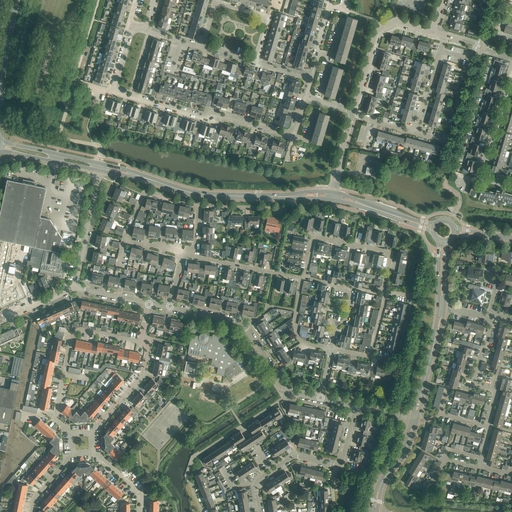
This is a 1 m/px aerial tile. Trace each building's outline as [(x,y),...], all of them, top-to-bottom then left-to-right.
[(261,8),(263,0),(256,0),(255,7),(261,8)] [(267,10),(269,1),(269,0),(267,0),(263,0),(261,8),(267,10)] [(316,0),(314,0),(313,5),(321,8),(323,0),(316,0)] [(461,0),(456,0),(454,8),(460,10),(464,11),(466,5),(468,6),(469,2),(463,1),(461,0)] [(206,11),(207,5),(198,2),(196,8),(206,11)] [(320,14),(321,8),(313,5),(309,5),(308,10),(311,11),(320,14)] [(204,17),(206,11),(196,8),(195,14),(204,17)] [(460,13),(460,10),(454,8),(453,11),(454,12),(453,17),(452,17),(461,20),(463,14),(460,13)] [(170,13),(170,12),(166,10),(166,12),(162,11),(161,13),(160,12),(159,15),(169,18),(171,18),(173,13),(170,13)] [(318,19),(320,14),(311,11),(309,16),(318,19)] [(286,15),(276,12),(274,18),(284,21),(286,15)] [(123,21),(124,16),(114,13),(113,18),(121,21),(123,21)] [(202,22),(204,17),(195,14),(193,20),(202,22)] [(317,24),(318,19),(309,16),(308,22),(317,24)] [(357,19),(347,16),(335,60),(344,63),(357,19)] [(452,17),(451,21),(452,21),(451,24),(450,25),(450,26),(449,26),(451,27),(450,30),(460,33),(460,32),(458,32),(459,29),(461,30),(464,21),(461,20),(452,17)] [(120,26),(121,21),(113,18),(111,24),(120,26)] [(284,21),(274,18),(273,24),(282,27),(284,21)] [(201,28),(202,22),(193,20),(191,25),(201,28)] [(165,31),(167,22),(163,21),(163,22),(159,21),(158,23),(157,23),(156,25),(158,26),(157,29),(165,31)] [(315,30),(317,24),(308,22),(306,27),(315,30)] [(282,27),(273,24),(271,30),(280,33),(282,27)] [(199,34),(201,28),(191,25),(189,31),(199,34)] [(117,34),(119,28),(111,26),(109,32),(117,34)] [(313,35),(315,30),(306,27),(305,33),(313,35)] [(280,33),(271,30),(269,36),(279,38),(280,33)] [(197,40),(199,34),(189,31),(188,37),(197,40)] [(312,41),(313,35),(305,33),(303,38),(312,41)] [(395,45),(397,37),(392,35),(391,39),(388,38),(386,44),(389,45),(390,44),(395,45)] [(279,38),(269,36),(268,41),(277,44),(279,38)] [(117,40),(116,39),(107,37),(109,38),(107,43),(116,45),(117,40)] [(414,50),(416,44),(413,43),(414,39),(408,37),(406,46),(411,47),(411,49),(414,50)] [(310,47),(312,41),(303,38),(302,42),(300,41),(300,43),(301,44),(309,46),(310,47)] [(152,39),(151,44),(160,47),(162,41),(152,39)] [(277,44),(268,41),(266,47),(275,50),(277,44)] [(423,51),(425,42),(420,41),(418,45),(416,44),(414,50),(417,51),(417,49),(423,51)] [(307,51),(309,46),(301,44),(300,43),(298,49),(307,51)] [(275,50),(266,47),(264,53),(274,56),(275,50)] [(305,57),(307,51),(298,49),(297,54),(305,57)] [(195,62),(198,53),(199,50),(198,52),(194,51),(193,52),(193,53),(188,52),(186,59),(195,62)] [(111,62),(112,56),(103,53),(101,59),(103,59),(111,62)] [(204,64),(206,58),(202,57),(202,55),(198,53),(195,62),(204,64)] [(274,56),(264,53),(262,59),(272,62),(274,56)] [(157,57),(148,54),(147,59),(146,60),(155,62),(154,62),(156,62),(157,57)] [(304,62),(305,57),(297,54),(295,60),(304,62)] [(213,67),(215,58),(211,57),(210,59),(206,58),(204,64),(213,67)] [(221,69),(223,63),(219,62),(220,60),(215,58),(213,67),(221,69)] [(109,67),(111,62),(103,59),(101,59),(99,64),(108,67),(109,67)] [(155,62),(146,60),(147,59),(145,59),(144,64),(153,67),(154,62),(155,62)] [(495,59),(494,62),(493,64),(496,65),(495,68),(505,71),(506,66),(500,64),(501,61),(495,59)] [(301,71),(304,62),(295,60),(295,61),(293,65),(295,66),(295,69),(301,71)] [(230,72),(232,63),(228,62),(227,64),(223,63),(221,69),(230,72)] [(387,65),(379,62),(377,68),(383,69),(383,72),(389,74),(390,71),(386,70),(387,65)] [(239,75),(240,68),(236,67),(237,65),(232,63),(230,72),(229,76),(237,78),(239,75)] [(193,68),(184,66),(182,71),(192,74),(192,72),(193,68)] [(343,69),(333,66),(324,95),(334,98),(343,69)] [(247,77),(250,68),(245,67),(244,69),(240,68),(239,75),(247,77)] [(256,80),(258,73),(254,72),(254,70),(250,68),(247,77),(246,81),(251,81),(252,78),(256,80)] [(503,76),(505,71),(495,68),(493,73),(491,72),(490,75),(496,77),(497,74),(503,76)] [(105,78),(106,72),(94,69),(94,71),(97,72),(96,75),(105,78)] [(263,86),(267,73),(262,72),(262,74),(258,73),(256,80),(260,81),(260,82),(262,85),(263,86)] [(388,77),(389,74),(383,72),(382,75),(378,74),(376,79),(385,82),(386,77),(388,77)] [(271,75),(267,73),(263,86),(265,86),(269,85),(269,83),(273,85),(274,83),(275,78),(271,77),(271,75)] [(103,83),(105,78),(96,75),(95,81),(93,80),(92,83),(100,86),(101,83),(103,83)] [(496,80),(496,77),(490,75),(489,78),(492,79),(490,84),(500,87),(502,82),(496,80)] [(288,78),(287,81),(287,84),(290,85),(298,87),(300,82),(288,78)] [(164,95),(167,83),(165,83),(164,86),(161,85),(160,88),(158,93),(164,95)] [(169,96),(171,88),(172,85),(169,84),(167,83),(164,95),(169,96)] [(499,92),(500,87),(490,84),(489,89),(486,88),(485,91),(492,93),(493,90),(499,92)] [(145,93),(147,88),(138,85),(136,91),(145,93)] [(297,93),(298,87),(290,85),(290,87),(286,87),(284,92),(291,94),(292,91),(297,93)] [(383,87),(375,85),(373,90),(377,91),(376,94),(383,96),(383,93),(382,92),(383,87)] [(174,98),(177,86),(175,86),(174,89),(171,88),(169,96),(174,98)] [(179,99),(182,88),(177,86),(174,98),(179,99)] [(444,93),(445,88),(438,86),(436,91),(438,92),(445,94),(446,94),(444,93)] [(184,101),(188,89),(182,88),(179,99),(184,101)] [(190,101),(193,90),(193,91),(190,90),(188,89),(184,101),(190,102),(190,101)] [(195,102),(198,91),(196,90),(193,90),(190,101),(195,102)] [(200,104),(204,93),(198,91),(195,102),(200,104)] [(491,96),(492,93),(485,91),(484,94),(487,95),(485,100),(496,103),(497,98),(491,96)] [(290,97),(291,94),(284,92),(282,98),(286,100),(285,102),(293,104),(295,99),(290,97)] [(210,101),(211,96),(212,95),(204,93),(200,104),(206,105),(207,100),(210,101)] [(222,106),(224,98),(219,96),(220,94),(215,93),(212,103),(217,104),(216,105),(222,106)] [(369,95),(368,100),(376,103),(378,98),(382,99),(383,96),(376,94),(375,97),(369,95)] [(229,103),(232,104),(233,98),(230,97),(230,99),(224,98),(222,106),(227,108),(229,103)] [(238,111),(241,103),(236,101),(236,99),(233,98),(232,104),(234,105),(233,110),(238,111)] [(494,108),(496,103),(485,100),(483,99),(482,104),(481,107),(487,109),(488,106),(494,108)] [(112,112),(115,101),(109,100),(109,101),(104,100),(101,111),(105,112),(106,110),(112,112)] [(121,103),(115,101),(112,112),(118,114),(117,117),(120,118),(121,115),(123,109),(120,108),(121,103)] [(245,108),(248,109),(250,102),(247,101),(246,104),(241,103),(238,111),(244,113),(245,108)] [(255,116),(258,107),(252,106),(253,102),(250,102),(248,109),(251,109),(250,114),(255,116)] [(292,110),(293,104),(285,102),(285,104),(281,104),(279,109),(286,111),(287,108),(292,110)] [(444,106),(442,105),(435,103),(433,108),(441,111),(443,111),(444,106)] [(265,113),(266,108),(267,107),(264,106),(264,105),(258,104),(258,107),(255,116),(260,118),(262,112),(265,113)] [(131,115),(134,107),(127,105),(126,110),(123,109),(121,115),(124,116),(125,114),(131,115)] [(140,109),(134,107),(131,115),(137,117),(136,120),(140,120),(141,114),(138,113),(140,109)] [(486,112),(487,109),(481,107),(480,110),(482,111),(481,116),(491,119),(492,114),(486,112)] [(413,111),(405,109),(402,108),(401,114),(404,115),(411,117),(413,111)] [(285,114),(286,111),(279,109),(277,115),(281,117),(280,119),(289,121),(290,116),(285,114)] [(149,121),(152,112),(146,110),(144,115),(141,114),(140,120),(143,121),(143,119),(149,121)] [(158,114),(152,112),(149,121),(156,123),(155,125),(158,126),(160,120),(157,119),(158,114)] [(329,115),(319,112),(311,142),(321,145),(329,115)] [(168,124),(171,116),(165,114),(163,121),(160,120),(158,126),(161,127),(162,122),(168,124)] [(177,117),(171,116),(168,124),(174,126),(173,131),(176,132),(177,129),(179,123),(176,122),(177,117)] [(489,124),(491,119),(481,116),(479,121),(477,120),(476,123),(482,125),(483,122),(489,124)] [(187,130),(189,121),(183,119),(182,124),(179,123),(177,129),(180,130),(181,128),(187,130)] [(287,127),(289,121),(280,119),(280,121),(276,121),(275,123),(287,127)] [(196,123),(189,121),(187,130),(193,131),(192,134),(195,135),(197,129),(194,128),(196,123)] [(481,128),(482,125),(476,123),(475,128),(476,129),(477,129),(476,132),(486,135),(488,130),(481,128)] [(205,135),(208,126),(202,125),(200,129),(197,129),(195,135),(199,136),(199,133),(205,135)] [(224,136),(227,126),(224,125),(224,126),(221,125),(219,132),(217,131),(216,134),(214,140),(217,141),(219,135),(224,136)] [(214,128),(208,126),(205,135),(206,135),(205,138),(211,140),(211,139),(214,140),(216,134),(213,133),(214,128)] [(230,127),(227,126),(224,136),(227,137),(227,140),(232,142),(234,136),(231,135),(233,129),(230,128),(230,127)] [(242,141),(245,131),(242,130),(241,131),(239,130),(237,137),(234,136),(232,142),(235,143),(236,140),(242,141)] [(248,132),(245,131),(242,141),(247,143),(246,148),(249,149),(251,141),(248,140),(250,134),(248,133),(248,132)] [(485,140),(486,135),(476,132),(475,137),(472,136),(471,139),(478,141),(479,138),(485,140)] [(259,146),(262,136),(259,135),(259,136),(256,135),(254,142),(251,141),(249,149),(250,147),(255,148),(256,146),(259,146)] [(265,137),(262,136),(259,146),(262,147),(261,150),(267,152),(268,146),(266,145),(267,139),(265,138),(265,137)] [(477,144),(478,141),(471,139),(470,143),(473,143),(471,148),(482,151),(483,146),(477,144)] [(276,152),(279,141),(276,141),(273,140),(271,147),(268,146),(267,152),(270,153),(271,150),(276,151),(276,152)] [(282,142),(279,141),(276,152),(281,154),(281,156),(284,157),(286,151),(283,150),(285,144),(282,143),(282,142)] [(480,156),(482,151),(471,148),(470,153),(468,152),(467,155),(473,157),(474,154),(480,156)] [(472,160),(473,157),(467,155),(466,159),(468,159),(467,164),(477,167),(478,162),(472,160)] [(475,172),(477,167),(467,164),(465,169),(463,168),(462,172),(468,173),(469,170),(475,172)] [(22,183),(7,180),(0,213),(0,239),(30,246),(37,247),(44,249),(49,250),(52,251),(58,252),(61,237),(50,219),(40,217),(46,188),(36,186),(36,183),(23,180),(22,183)] [(505,192),(506,190),(503,189),(503,191),(497,190),(496,194),(482,190),(482,188),(472,185),(470,194),(474,195),(475,197),(477,196),(480,197),(479,198),(483,199),(484,201),(486,200),(492,202),(493,204),(495,203),(499,204),(500,201),(503,202),(505,204),(506,203),(511,204),(511,195),(505,194),(505,192)] [(129,190),(120,186),(119,189),(115,187),(112,192),(114,193),(123,196),(126,198),(129,190)] [(123,196),(114,193),(112,198),(121,202),(123,196)] [(158,201),(152,200),(150,209),(155,210),(154,214),(158,215),(159,208),(156,207),(158,201)] [(119,213),(123,205),(114,201),(113,204),(110,203),(108,208),(116,212),(119,213)] [(167,212),(169,203),(163,202),(162,208),(159,208),(158,215),(161,215),(161,211),(167,212)] [(174,204),(169,203),(167,212),(172,214),(171,217),(174,218),(176,211),(173,211),(174,204)] [(183,216),(185,207),(179,205),(178,212),(176,211),(174,218),(177,219),(178,215),(183,216)] [(116,212),(108,208),(105,213),(114,217),(116,212)] [(213,221),(213,216),(204,215),(203,221),(210,222),(210,224),(216,225),(217,222),(213,221)] [(231,216),(228,216),(228,218),(228,227),(230,227),(231,224),(242,224),(242,220),(242,216),(231,216)] [(245,219),(245,221),(245,228),(248,228),(248,224),(254,224),(254,227),(255,228),(258,228),(258,227),(259,217),(248,216),(248,219),(245,219)] [(277,223),(278,219),(268,217),(266,227),(275,229),(275,231),(278,232),(280,224),(277,223)] [(313,228),(315,218),(311,218),(311,219),(302,217),(301,221),(304,222),(303,228),(309,229),(310,227),(313,228)] [(315,217),(315,218),(313,228),(316,228),(315,229),(322,231),(324,220),(318,219),(318,218),(315,217)] [(115,220),(110,218),(109,221),(103,218),(101,223),(110,227),(111,228),(115,220)] [(153,237),(153,235),(155,226),(149,225),(150,222),(147,221),(146,223),(146,228),(149,228),(148,235),(148,237),(153,237)] [(337,230),(340,230),(341,224),(332,222),(330,232),(336,234),(337,230)] [(110,227),(101,223),(99,229),(107,232),(110,227)] [(160,230),(163,230),(163,223),(160,223),(160,227),(155,226),(153,235),(159,236),(160,230)] [(170,237),(171,228),(166,227),(167,224),(163,223),(163,230),(165,230),(165,237),(170,237)] [(216,228),(216,227),(218,227),(218,225),(216,225),(210,224),(209,227),(203,227),(203,232),(212,233),(212,228),(216,228)] [(344,225),(341,224),(340,230),(343,231),(342,236),(348,237),(350,227),(344,226),(344,225)] [(177,232),(179,232),(180,225),(177,225),(176,229),(171,228),(170,237),(176,238),(177,232)] [(187,239),(188,230),(183,229),(183,225),(180,225),(179,232),(182,232),(181,239),(187,239)] [(393,231),(393,228),(389,227),(385,244),(388,245),(388,246),(395,247),(397,237),(396,236),(393,231)] [(368,238),(371,238),(370,241),(372,230),(369,230),(369,231),(363,230),(362,233),(359,232),(358,238),(361,238),(361,240),(367,241),(368,238)] [(382,232),(372,230),(370,241),(380,243),(382,232)] [(215,233),(212,233),(203,232),(202,238),(208,238),(208,241),(215,242),(215,238),(214,238),(215,233)] [(110,237),(106,237),(95,234),(94,240),(105,242),(109,242),(110,237)] [(294,236),(292,245),(302,247),(302,244),(303,244),(304,238),(294,236)] [(0,309),(0,310),(0,308),(11,303),(25,297),(19,284),(2,291),(12,245),(14,245),(10,264),(26,267),(27,261),(29,253),(30,246),(0,239),(0,309)] [(105,245),(105,242),(94,240),(93,245),(101,247),(101,250),(106,251),(108,246),(105,245)] [(215,245),(215,242),(208,241),(208,244),(202,243),(201,249),(211,250),(211,244),(215,245)] [(313,251),(313,253),(321,255),(321,254),(324,244),(318,242),(318,245),(314,244),(313,251)] [(329,245),(324,244),(321,254),(330,256),(331,254),(332,249),(328,248),(329,245)] [(301,250),(302,247),(292,245),(291,248),(292,249),(291,254),(302,257),(303,250),(301,250)] [(40,268),(44,249),(37,247),(30,246),(29,253),(31,253),(30,261),(31,267),(40,268)] [(140,260),(142,249),(143,248),(137,246),(137,248),(135,259),(140,260)] [(231,247),(226,246),(225,251),(225,254),(230,255),(229,257),(228,257),(236,259),(238,252),(241,253),(243,247),(238,246),(238,248),(231,247)] [(255,256),(256,251),(257,249),(253,248),(253,252),(246,250),(244,260),(251,262),(252,256),(255,256)] [(339,258),(341,249),(335,248),(334,255),(331,254),(330,256),(339,258)] [(64,253),(58,252),(52,251),(50,263),(46,263),(49,250),(44,249),(40,268),(41,269),(48,270),(54,271),(53,275),(63,277),(64,271),(60,270),(64,253)] [(346,250),(341,249),(339,258),(342,259),(344,261),(343,265),(347,265),(349,253),(346,253),(346,250)] [(399,263),(398,268),(405,269),(406,264),(402,263),(404,255),(406,255),(407,250),(400,249),(400,252),(398,252),(395,262),(399,263)] [(105,256),(106,251),(101,250),(100,252),(92,251),(91,256),(102,259),(103,255),(105,256)] [(511,262),(511,251),(503,250),(502,259),(509,260),(508,262),(511,262)] [(359,262),(361,253),(355,252),(355,255),(351,254),(350,260),(359,262)] [(477,258),(476,261),(483,262),(483,260),(485,261),(485,263),(493,264),(494,254),(477,252),(477,257),(476,257),(476,258),(477,258)] [(159,254),(153,253),(153,254),(151,263),(150,265),(155,266),(155,268),(158,269),(160,260),(158,259),(159,254)] [(272,254),(268,253),(267,255),(261,253),(259,263),(265,265),(267,259),(271,260),(272,254)] [(366,254),(361,253),(359,262),(364,263),(363,267),(367,267),(369,257),(365,257),(366,254)] [(377,264),(379,255),(373,254),(373,256),(369,255),(369,257),(367,267),(369,268),(371,267),(371,265),(373,263),(377,264)] [(384,256),(379,255),(377,264),(376,267),(385,269),(387,259),(384,258),(384,256)] [(166,269),(167,267),(169,259),(164,257),(163,260),(160,260),(158,269),(161,270),(161,268),(166,269)] [(169,259),(167,267),(172,269),(171,270),(175,271),(176,264),(174,263),(175,259),(170,257),(169,259)] [(297,260),(288,258),(287,261),(290,262),(288,268),(299,270),(300,264),(297,263),(297,260)] [(194,261),(194,263),(193,272),(192,274),(198,275),(197,278),(200,278),(202,267),(199,267),(199,262),(194,261)] [(193,272),(194,263),(188,262),(188,266),(185,265),(184,272),(187,273),(187,271),(193,272)] [(209,274),(210,265),(205,264),(204,268),(202,267),(200,278),(203,278),(204,273),(209,274)] [(216,266),(210,265),(209,274),(212,274),(212,276),(218,276),(218,274),(218,269),(216,269),(216,266)] [(478,278),(482,279),(483,271),(480,270),(480,267),(469,266),(468,279),(470,279),(470,280),(471,280),(478,280),(478,278)] [(96,283),(98,273),(93,272),(94,268),(91,268),(89,275),(92,275),(91,281),(96,283)] [(225,268),(224,273),(223,278),(229,280),(229,283),(227,282),(226,286),(232,287),(233,284),(233,281),(234,276),(230,275),(232,269),(225,268)] [(404,274),(404,273),(405,269),(398,268),(397,273),(393,272),(391,282),(401,284),(402,280),(399,279),(400,273),(404,274)] [(47,274),(48,270),(41,269),(40,272),(39,272),(38,275),(40,278),(37,279),(39,285),(41,289),(49,286),(44,276),(45,274),(47,274)] [(103,277),(106,278),(107,271),(104,271),(99,270),(98,273),(96,283),(102,284),(103,277)] [(113,286),(114,277),(109,276),(110,273),(110,272),(108,271),(107,271),(106,278),(108,279),(107,285),(113,286)] [(240,271),(239,276),(238,281),(245,283),(244,285),(247,286),(249,279),(246,278),(247,272),(240,271)] [(119,281),(122,281),(123,275),(120,274),(120,278),(114,277),(113,286),(118,287),(119,281)] [(256,274),(255,279),(254,285),(260,286),(259,293),(260,293),(263,294),(266,283),(262,282),(263,276),(256,274)] [(129,289),(131,280),(131,278),(126,277),(127,275),(123,275),(122,281),(125,282),(124,288),(129,289)] [(136,284),(139,285),(140,278),(137,277),(137,278),(131,277),(131,278),(131,280),(129,289),(135,290),(136,284)] [(148,282),(143,281),(143,279),(140,278),(139,285),(141,285),(140,292),(146,293),(147,283),(148,282)] [(153,286),(155,286),(157,279),(154,279),(153,282),(151,281),(151,282),(150,284),(147,283),(146,293),(151,294),(153,286)] [(162,296),(164,285),(159,284),(160,280),(157,279),(155,286),(158,287),(156,295),(162,296)] [(282,291),(282,292),(285,293),(286,286),(283,286),(284,280),(278,279),(276,289),(282,291)] [(287,281),(286,286),(285,293),(286,291),(291,293),(291,294),(294,294),(296,288),(293,287),(294,282),(287,281)] [(471,300),(482,303),(485,292),(479,290),(481,287),(473,284),(469,284),(468,287),(474,289),(471,300)] [(511,291),(508,290),(507,293),(503,292),(501,296),(503,296),(501,304),(509,306),(511,301),(511,295),(511,291)] [(368,300),(369,294),(358,291),(356,297),(365,299),(368,300)] [(204,301),(207,302),(209,293),(205,292),(204,294),(205,295),(205,296),(200,295),(198,305),(203,307),(204,301)] [(214,307),(216,298),(211,297),(211,296),(212,296),(213,294),(209,293),(207,302),(209,303),(209,306),(211,306),(211,307),(213,308),(213,307),(214,307)] [(223,306),(225,296),(221,295),(221,298),(222,298),(222,300),(216,298),(214,307),(220,308),(221,305),(223,306)] [(233,302),(233,299),(233,298),(225,296),(223,306),(226,306),(225,311),(230,312),(233,302)] [(236,313),(237,308),(240,309),(242,299),(239,299),(239,300),(233,299),(233,302),(230,312),(236,313)] [(247,314),(249,305),(244,304),(245,300),(242,299),(240,309),(242,309),(242,313),(244,313),(244,314),(246,314),(246,313),(247,314)] [(77,310),(76,300),(71,303),(71,302),(65,304),(69,312),(74,310),(74,311),(77,310)] [(86,310),(87,302),(82,300),(82,301),(76,300),(77,310),(80,310),(80,309),(86,310)] [(256,312),(258,303),(254,302),(253,306),(249,305),(247,314),(253,315),(254,312),(256,312)] [(69,312),(65,304),(60,306),(64,314),(65,316),(70,314),(69,312)] [(64,314),(60,306),(56,309),(59,316),(64,314)] [(59,316),(56,309),(51,311),(54,319),(59,316)] [(55,321),(54,319),(51,311),(46,313),(50,323),(55,321)] [(50,323),(46,313),(41,315),(44,323),(46,326),(51,324),(50,323)] [(140,315),(134,314),(133,322),(138,323),(137,327),(140,328),(142,320),(139,319),(140,315)] [(44,323),(41,315),(36,318),(39,325),(44,323)] [(165,317),(159,316),(157,327),(163,328),(162,331),(165,331),(167,325),(164,325),(165,317)] [(259,330),(269,324),(264,317),(254,323),(259,330)] [(174,333),(175,330),(177,322),(177,320),(171,318),(170,326),(167,325),(165,331),(174,333)] [(293,318),(285,323),(290,330),(293,327),(292,321),(293,318)] [(303,327),(305,320),(302,319),(301,322),(298,322),(298,324),(301,325),(301,326),(308,328),(303,327)] [(458,331),(461,323),(455,321),(452,329),(457,331),(458,331)] [(470,334),(471,331),(473,322),(467,321),(466,324),(467,324),(465,331),(464,333),(470,334)] [(182,323),(177,322),(175,330),(181,332),(180,334),(183,335),(184,329),(181,328),(182,323)] [(477,332),(479,324),(473,322),(471,331),(477,332)] [(324,331),(325,325),(320,324),(320,325),(317,324),(312,323),(311,328),(316,329),(324,331)] [(467,324),(466,324),(461,323),(458,331),(464,333),(465,331),(467,324)] [(273,331),(272,328),(269,324),(259,330),(262,335),(266,332),(268,334),(273,331)] [(353,326),(353,325),(348,324),(347,330),(355,332),(358,332),(360,327),(353,326)] [(485,326),(479,324),(477,332),(483,334),(485,326)] [(506,332),(508,326),(499,324),(498,330),(506,332)] [(0,343),(20,335),(17,329),(16,328),(13,330),(12,329),(0,334),(0,343)] [(307,336),(308,331),(300,329),(299,333),(300,334),(301,336),(302,338),(304,340),(306,340),(307,336)] [(505,338),(506,332),(498,330),(496,336),(500,337),(505,338)] [(269,343),(278,338),(278,337),(277,338),(274,334),(275,333),(273,331),(268,334),(269,336),(266,339),(269,343)] [(191,334),(188,353),(203,357),(203,355),(206,355),(205,357),(212,358),(211,365),(211,366),(218,367),(217,374),(216,374),(224,376),(224,375),(226,375),(226,376),(226,377),(227,377),(228,378),(229,378),(230,378),(231,378),(232,377),(232,376),(233,375),(234,374),(235,375),(242,370),(236,361),(223,341),(219,335),(213,334),(212,337),(210,337),(209,336),(209,335),(208,334),(207,333),(206,333),(205,332),(204,332),(203,332),(202,333),(201,333),(200,334),(199,335),(199,336),(191,334)] [(352,337),(349,336),(346,336),(341,334),(339,340),(346,342),(348,342),(350,342),(352,337)] [(327,343),(328,338),(323,336),(323,337),(319,336),(317,343),(325,344),(325,343),(327,343)] [(506,345),(508,339),(505,338),(500,337),(498,343),(506,345)] [(282,344),(278,338),(269,343),(272,348),(276,346),(277,348),(282,344)] [(339,340),(337,340),(336,345),(338,346),(338,347),(345,349),(346,342),(339,340)] [(170,346),(171,343),(165,342),(164,345),(157,344),(156,350),(166,352),(167,346),(170,346)] [(505,351),(506,345),(498,343),(496,348),(505,351)] [(278,357),(286,352),(283,348),(284,347),(282,344),(277,348),(279,350),(275,353),(278,357)] [(473,349),(468,348),(465,347),(463,352),(463,353),(468,354),(472,355),(473,349)] [(503,356),(505,351),(496,348),(495,354),(503,356)] [(165,357),(166,352),(156,350),(155,355),(162,357),(161,360),(170,362),(171,359),(165,357)] [(315,361),(317,351),(311,350),(310,356),(307,355),(307,358),(305,364),(308,365),(308,363),(315,364),(315,361)] [(298,361),(299,352),(294,351),(293,355),(292,358),(284,363),(286,365),(292,361),(292,360),(298,361)] [(323,353),(317,351),(315,361),(321,362),(320,367),(323,368),(325,359),(322,358),(323,353)] [(467,360),(468,354),(463,353),(463,352),(460,351),(458,357),(467,360)] [(292,358),(293,355),(288,354),(288,355),(286,352),(278,357),(281,362),(282,362),(283,364),(284,363),(292,358)] [(305,353),(299,352),(298,361),(303,362),(303,364),(305,364),(307,358),(304,357),(305,353)] [(502,362),(503,356),(495,354),(493,360),(502,362)] [(342,367),(344,357),(341,356),(342,355),(338,355),(337,361),(333,360),(332,367),(336,368),(336,365),(342,367)] [(19,376),(23,358),(14,356),(11,374),(19,376)] [(350,358),(344,357),(342,367),(342,369),(348,370),(347,373),(351,374),(353,365),(349,364),(350,358)] [(465,365),(467,360),(458,357),(457,363),(465,365)] [(165,370),(167,364),(169,365),(170,362),(161,360),(161,363),(154,361),(152,367),(163,369),(165,370)] [(500,368),(502,362),(493,360),(492,366),(495,367),(500,368)] [(186,361),(184,371),(193,373),(195,363),(186,361)] [(362,372),(363,362),(358,361),(357,366),(353,365),(351,374),(355,375),(356,371),(362,372)] [(369,364),(363,362),(362,372),(367,373),(367,376),(371,377),(372,371),(368,370),(369,364)] [(463,371),(465,365),(457,363),(455,369),(462,371),(463,371)] [(381,376),(383,367),(377,365),(376,371),(372,371),(371,377),(375,378),(375,375),(381,376)] [(161,375),(163,369),(152,367),(151,373),(160,375),(159,379),(165,382),(166,376),(161,375)] [(389,368),(383,367),(381,376),(387,377),(386,380),(387,380),(390,381),(392,373),(388,373),(389,368)] [(506,369),(500,368),(495,367),(494,373),(504,376),(506,369)] [(460,377),(462,371),(455,369),(453,368),(452,374),(460,377)] [(459,382),(460,377),(452,374),(450,380),(459,382)] [(124,381),(120,378),(118,375),(114,379),(120,385),(124,381)] [(509,386),(511,379),(503,377),(501,383),(509,386)] [(117,389),(120,385),(114,379),(110,383),(117,389)] [(152,379),(148,383),(155,389),(155,390),(158,387),(157,386),(158,385),(161,387),(165,382),(159,379),(156,382),(152,379)] [(457,388),(459,382),(450,380),(450,381),(449,386),(457,388)] [(17,390),(19,383),(11,381),(10,389),(17,390)] [(113,393),(117,389),(110,383),(107,387),(113,393)] [(155,389),(148,383),(144,388),(148,391),(146,394),(151,398),(153,395),(151,393),(155,389)] [(508,391),(509,386),(501,383),(499,389),(503,390),(508,391)] [(17,390),(10,389),(4,387),(0,405),(13,408),(14,408),(17,390)] [(109,397),(113,393),(107,387),(103,391),(109,397)] [(460,400),(462,392),(456,390),(454,399),(459,400),(460,400)] [(511,392),(508,391),(503,390),(501,396),(510,398),(511,392)] [(106,401),(109,397),(103,391),(99,395),(106,401)] [(140,392),(136,397),(143,402),(146,398),(149,400),(151,398),(146,394),(144,396),(140,392)] [(465,402),(468,394),(462,392),(460,400),(465,402)] [(478,402),(480,393),(474,392),(473,395),(474,395),(472,400),(478,402)] [(486,395),(480,393),(478,402),(479,402),(484,403),(486,395)] [(474,395),(473,395),(468,394),(465,402),(472,404),(472,400),(474,395)] [(102,405),(106,401),(99,395),(96,400),(102,405)] [(508,404),(510,398),(501,396),(500,402),(508,404)] [(143,402),(136,397),(132,401),(136,405),(134,407),(139,411),(141,409),(139,407),(143,402)] [(99,409),(102,405),(96,400),(92,404),(99,409)] [(507,410),(508,404),(500,402),(498,407),(507,410)] [(294,412),(296,405),(288,403),(287,407),(289,407),(288,411),(294,412)] [(95,413),(99,409),(92,404),(89,408),(95,413)] [(0,421),(9,424),(13,408),(0,405),(0,421)] [(65,415),(71,409),(71,408),(67,405),(61,411),(65,415)] [(132,410),(128,406),(124,411),(131,416),(133,418),(137,414),(135,412),(132,410)] [(277,407),(272,411),(277,419),(282,416),(281,413),(277,407)] [(505,415),(507,410),(498,407),(497,413),(505,415)] [(91,418),(95,413),(89,408),(85,411),(85,412),(91,417),(90,417),(91,418)] [(75,412),(71,409),(65,415),(70,419),(71,418),(70,418),(75,412)] [(325,414),(326,411),(318,409),(316,417),(322,418),(323,414),(325,414)] [(87,421),(90,417),(91,417),(85,412),(85,411),(84,411),(80,415),(76,411),(75,412),(70,418),(71,418),(74,422),(75,421),(77,423),(79,423),(80,422),(79,420),(82,420),(82,422),(83,423),(85,423),(87,421)] [(131,416),(124,411),(121,415),(127,420),(131,416)] [(277,419),(272,411),(267,414),(268,415),(268,416),(272,422),(277,419)] [(503,421),(505,415),(497,413),(495,419),(503,421)] [(127,420),(121,415),(117,419),(124,424),(126,426),(129,422),(127,420)] [(272,422),(268,416),(263,419),(268,425),(272,422)] [(368,420),(363,418),(362,419),(361,419),(360,423),(370,426),(371,423),(370,422),(371,421),(374,421),(375,419),(369,417),(368,420)] [(342,430),(344,421),(333,418),(331,427),(333,428),(342,430)] [(38,429),(44,423),(40,419),(37,423),(34,426),(38,429)] [(124,424),(117,419),(114,423),(120,428),(124,424)] [(268,425),(263,419),(259,422),(262,426),(261,426),(263,429),(268,425)] [(503,422),(503,421),(495,419),(493,425),(502,427),(503,422)] [(256,430),(261,426),(262,426),(259,422),(258,420),(248,426),(252,433),(256,430)] [(42,433),(48,426),(44,423),(38,429),(42,433)] [(120,428),(114,423),(110,427),(117,432),(120,428)] [(370,426),(360,423),(359,427),(360,427),(360,428),(366,430),(365,433),(371,434),(372,431),(368,430),(369,429),(370,429),(370,426)] [(457,433),(459,425),(453,423),(451,431),(456,433),(457,433)] [(463,435),(465,426),(459,425),(457,433),(463,435)] [(46,437),(52,430),(48,426),(42,433),(46,437)] [(431,426),(430,431),(429,432),(434,433),(438,434),(438,433),(439,428),(431,426)] [(471,428),(465,426),(463,435),(469,436),(470,431),(471,428)] [(117,432),(110,427),(106,431),(107,432),(113,436),(117,432)] [(503,431),(495,429),(493,435),(501,437),(502,436),(503,431)] [(0,449),(5,451),(9,432),(1,430),(0,432),(0,431),(0,445),(0,449)] [(55,435),(56,435),(56,434),(52,430),(46,437),(50,440),(55,435)] [(261,430),(254,435),(251,437),(255,443),(265,437),(261,430)] [(429,432),(430,431),(426,430),(424,436),(433,439),(434,433),(429,432)] [(244,438),(240,431),(230,438),(232,440),(235,444),(244,438)] [(476,433),(470,431),(469,436),(468,439),(474,441),(476,433)] [(114,437),(113,436),(107,432),(104,436),(102,438),(102,440),(103,441),(105,441),(105,443),(103,443),(102,444),(102,446),(105,448),(104,448),(108,452),(109,452),(114,446),(114,447),(115,446),(110,442),(110,441),(114,437)] [(370,437),(371,434),(365,433),(365,435),(359,434),(358,435),(356,439),(367,441),(369,442),(370,437)] [(480,443),(482,434),(476,433),(474,441),(475,441),(480,443)] [(62,443),(62,440),(60,438),(56,435),(55,435),(50,440),(49,441),(54,445),(50,449),(51,450),(57,455),(60,451),(62,448),(62,446),(61,446),(59,446),(59,443),(61,443),(62,443)] [(501,437),(493,435),(491,440),(500,443),(501,437)] [(303,447),(305,439),(299,437),(300,436),(297,436),(295,442),(298,443),(297,446),(303,447)] [(433,439),(424,436),(423,442),(431,444),(433,439)] [(291,443),(289,438),(288,437),(285,439),(286,440),(281,443),(286,450),(291,447),(289,444),(291,443)] [(306,437),(305,439),(303,447),(308,449),(310,440),(311,438),(306,437)] [(249,439),(246,440),(239,445),(243,452),(253,445),(249,439)] [(367,441),(356,439),(356,443),(357,443),(356,444),(362,445),(361,448),(367,450),(368,447),(364,446),(365,444),(366,444),(367,441)] [(232,440),(227,443),(231,449),(236,446),(235,444),(232,440)] [(317,451),(319,445),(316,444),(316,442),(310,440),(308,449),(317,451)] [(500,443),(491,440),(490,446),(498,449),(500,443)] [(431,444),(423,442),(421,448),(430,450),(431,446),(431,444)] [(231,449),(227,443),(222,446),(227,452),(231,449)] [(281,453),(286,450),(281,443),(276,446),(281,453)] [(336,452),(338,447),(329,444),(328,450),(327,450),(326,453),(332,454),(333,451),(336,452)] [(118,450),(114,447),(114,446),(109,452),(108,452),(108,453),(112,456),(118,450)] [(227,452),(222,446),(217,449),(222,455),(227,452)] [(274,458),(281,453),(276,446),(271,449),(272,451),(270,453),(274,458)] [(497,454),(498,449),(490,446),(488,452),(497,454)] [(366,453),(367,450),(361,448),(361,451),(355,449),(355,451),(354,450),(353,454),(363,457),(364,454),(363,454),(363,452),(366,453)] [(222,455),(217,449),(213,452),(217,459),(222,455)] [(58,456),(57,455),(51,450),(47,454),(54,460),(58,456)] [(122,454),(118,450),(112,456),(116,460),(119,456),(122,454)] [(429,455),(421,450),(418,456),(426,460),(426,459),(429,455)] [(217,459),(213,452),(208,455),(212,462),(217,459)] [(495,460),(497,454),(488,452),(487,458),(490,459),(495,460)] [(50,464),(54,460),(47,454),(44,458),(50,464)] [(363,457),(353,454),(352,458),(353,458),(352,460),(358,461),(357,464),(363,465),(364,462),(361,461),(361,460),(362,460),(363,457)] [(212,462),(208,455),(203,459),(207,465),(211,462),(212,462)] [(426,460),(418,456),(415,461),(423,465),(426,460)] [(47,468),(50,464),(44,458),(40,462),(47,468)] [(499,461),(495,460),(490,459),(488,465),(497,467),(498,462),(499,461)] [(118,465),(123,470),(127,465),(122,461),(118,465)] [(423,465),(415,461),(412,466),(419,470),(423,465)] [(43,472),(47,468),(40,462),(37,466),(43,472)] [(252,472),(259,468),(256,462),(253,464),(252,462),(247,465),(252,472)] [(94,469),(93,468),(90,465),(89,465),(87,463),(85,463),(84,464),(85,466),(82,466),(82,464),(81,464),(79,464),(77,466),(74,470),(73,470),(79,475),(80,476),(83,471),(84,471),(88,475),(89,474),(94,469)] [(247,476),(252,472),(247,465),(242,468),(247,476)] [(305,475),(307,467),(301,465),(300,468),(297,468),(296,474),(299,475),(299,474),(305,475)] [(40,476),(43,472),(37,466),(33,470),(40,476)] [(419,470),(412,466),(409,471),(412,473),(416,476),(417,475),(419,470)] [(93,478),(99,471),(94,467),(93,468),(94,469),(89,474),(93,478)] [(242,479),(247,476),(242,468),(238,471),(237,471),(234,472),(238,478),(240,476),(242,479)] [(73,470),(74,470),(73,469),(69,473),(75,479),(79,475),(73,470)] [(316,478),(315,481),(323,483),(323,481),(324,481),(326,475),(323,474),(324,471),(318,469),(316,478)] [(36,480),(40,476),(33,470),(29,474),(36,480)] [(97,481),(103,475),(99,471),(93,478),(97,481)] [(218,480),(223,476),(219,471),(214,474),(218,480)] [(285,471),(280,474),(285,482),(289,479),(290,479),(293,478),(292,476),(289,472),(287,474),(285,471)] [(458,481),(460,473),(454,471),(453,475),(452,480),(458,481)] [(195,475),(197,481),(204,478),(204,477),(202,472),(195,475)] [(75,479),(69,473),(65,477),(72,483),(75,479)] [(420,477),(417,475),(416,476),(412,473),(409,478),(416,483),(420,477)] [(453,475),(447,473),(445,481),(450,483),(451,483),(452,480),(453,475)] [(463,485),(464,483),(466,474),(460,473),(458,481),(457,483),(463,485)] [(32,484),(36,480),(29,474),(26,479),(32,484)] [(285,482),(280,474),(275,478),(280,485),(285,482)] [(469,484),(472,476),(466,474),(464,483),(469,484)] [(101,485),(107,478),(103,475),(97,481),(101,485)] [(477,478),(477,477),(472,476),(469,484),(475,486),(476,484),(477,478)] [(482,486),(484,477),(478,476),(477,477),(477,478),(476,484),(482,486)] [(72,483),(65,477),(62,481),(68,487),(72,483)] [(207,477),(204,478),(197,481),(199,486),(206,483),(209,482),(207,477)] [(487,487),(490,479),(484,477),(482,486),(487,487)] [(105,489),(111,482),(107,478),(101,485),(105,489)] [(280,485),(275,478),(270,481),(275,488),(280,485)] [(416,483),(409,478),(406,483),(413,488),(416,484),(416,483)] [(493,489),(495,481),(490,479),(487,487),(493,489)] [(505,490),(507,482),(501,480),(501,482),(499,489),(500,489),(505,490)] [(68,487),(62,481),(58,485),(65,491),(68,487)] [(275,488),(270,481),(265,484),(267,487),(265,488),(268,494),(271,492),(270,491),(275,488)] [(501,482),(495,481),(493,489),(499,491),(500,489),(499,489),(501,482)] [(109,492),(115,486),(111,482),(105,489),(109,492)] [(208,488),(206,483),(199,486),(201,491),(208,488)] [(65,491),(58,485),(55,489),(61,495),(65,491)] [(113,496),(119,489),(115,486),(109,492),(113,496)] [(210,494),(208,488),(201,491),(203,497),(210,494)] [(61,495),(55,489),(51,493),(57,499),(61,495)] [(123,493),(119,489),(113,496),(117,499),(118,499),(120,500),(123,499),(120,496),(123,493)] [(236,490),(237,493),(238,493),(238,498),(247,497),(246,491),(243,492),(242,489),(236,490)] [(57,499),(51,493),(47,497),(54,503),(57,499)] [(213,499),(210,494),(203,497),(205,502),(213,499)] [(276,496),(274,496),(269,497),(270,499),(266,500),(267,506),(276,505),(275,499),(276,499),(276,496)] [(54,503),(47,497),(44,501),(50,507),(54,503)] [(123,503),(123,499),(120,500),(120,503),(121,503),(121,508),(129,508),(129,503),(123,503)] [(215,504),(213,499),(205,502),(208,507),(212,505),(215,504)] [(50,507),(44,501),(40,506),(43,509),(46,511),(50,507)]
